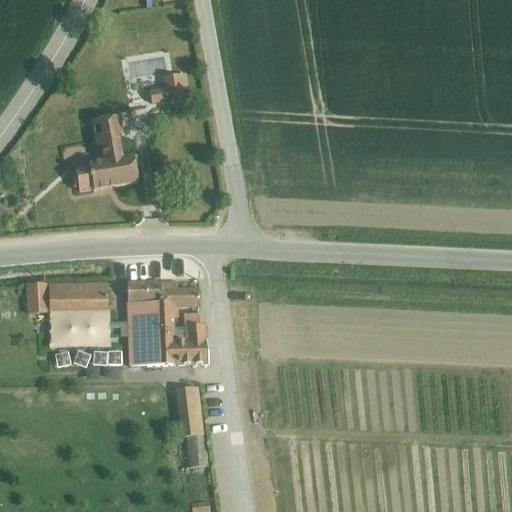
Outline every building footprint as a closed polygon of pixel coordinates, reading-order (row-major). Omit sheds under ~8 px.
[(182,75),(166,76),(167,90),(151,91),(153,107),(186,103),(182,75)] [(92,192),(92,194),(137,186),(134,168),(138,168),(136,159),(121,162),(117,136),(114,136),(111,120),(91,123),(95,150),(100,149),(102,165),(88,167),(88,168),(75,170),(75,174),(70,175),(73,192),(78,191),(79,195),(92,192)] [(104,287),(47,285),(48,312),(104,312),(104,287)] [(175,285),(127,285),(127,304),(125,305),(126,330),(119,331),(119,339),(127,339),(128,368),(174,367),(176,371),(209,367),(204,317),(182,318),(184,342),(173,342),(173,320),(178,320),(178,310),(198,310),(198,291),(175,292),(175,285)] [(44,315),(45,286),(27,288),(27,315),(44,315)] [(186,419),(204,417),(200,393),(182,395),(186,419)]
